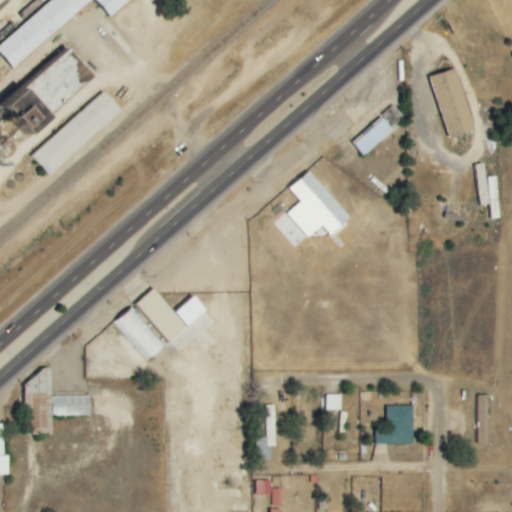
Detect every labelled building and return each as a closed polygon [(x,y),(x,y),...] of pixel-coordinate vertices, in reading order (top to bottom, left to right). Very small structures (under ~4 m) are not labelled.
[(0,53),(0,45),(51,0),(130,0),(111,17),(95,0),(89,0),(12,68),(0,53)] [(0,106),(25,133),(86,76),(60,49),(0,106)] [(475,131),(457,69),(431,77),(450,139),(475,131)] [(31,157),(104,92),(122,111),(48,176),(31,157)] [(352,141),(363,156),(394,132),(384,118),(352,141)] [(485,169),(476,171),(481,206),(490,205),(485,169)] [(309,238),(322,226),(331,236),(351,219),(310,172),(290,190),(301,202),(287,214),(309,238)] [(168,342),(207,309),(195,296),(176,312),(155,288),(136,304),(168,342)] [(52,396),(52,375),(25,375),(26,434),(53,433),(52,416),(91,415),(91,396),(52,396)] [(342,395),(325,395),(324,410),(341,410),(342,395)] [(488,395),(478,396),(479,443),(489,443),(488,395)] [(276,447),(275,405),(264,405),(265,437),(255,437),(255,461),(272,460),(271,447),(276,447)] [(414,406),(387,406),(387,426),(376,426),(376,444),(414,444),(414,406)] [(0,474),(9,475),(8,455),(4,455),(4,425),(0,425),(0,474)] [(271,481),(256,481),(256,495),(271,495),(272,505),(282,505),(281,489),(271,490),(271,481)]
